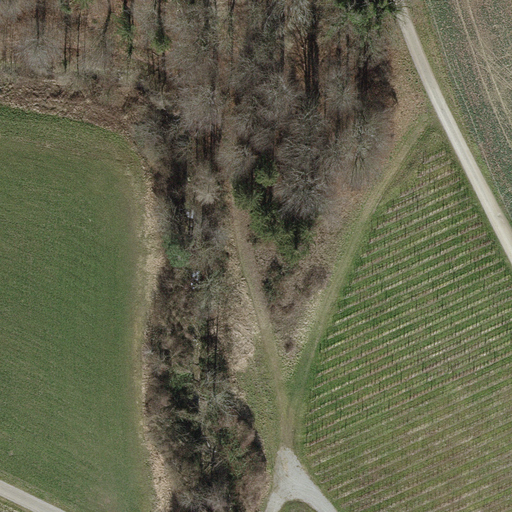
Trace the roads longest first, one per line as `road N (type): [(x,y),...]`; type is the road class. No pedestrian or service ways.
road 1 (track): [(437,97),(363,222),(299,385),(286,469),(327,511)]
road 2 (track): [(0,43),(117,49),(167,62),(220,141),(233,208)]
road 3 (track): [(272,511),(286,469),(233,208)]
road 4 (track): [(398,0),(511,247)]
